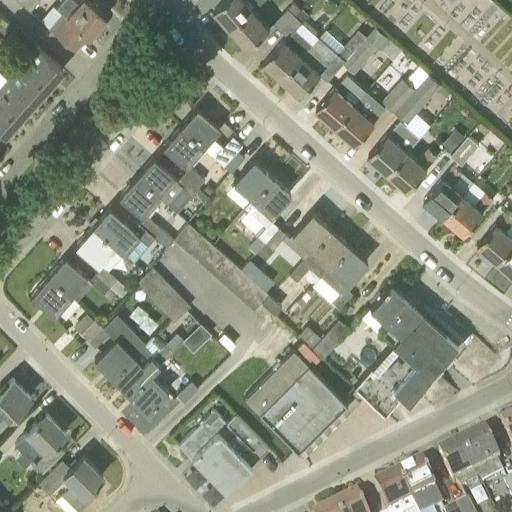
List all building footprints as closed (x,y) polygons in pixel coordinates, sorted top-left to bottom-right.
[(66,13),(52,30),(74,50),(79,45),(88,34),(105,15),(86,0),(62,0),(58,6),(66,13)] [(248,0),(224,0),(215,8),(231,27),(255,7),(248,0)] [(255,7),(231,27),(248,46),(271,26),(268,23),(255,7)] [(273,21),(279,28),(294,13),(288,7),(273,21)] [(294,13),(279,28),(286,35),(294,27),(301,20),(294,13)] [(313,43),(294,27),(286,35),(264,60),(283,77),(313,43)] [(367,34),(343,62),(353,70),(383,36),(373,27),(367,34)] [(313,43),(283,77),(302,93),(320,72),(328,79),(343,62),(367,34),(359,28),(346,43),(338,53),(318,36),(313,43)] [(36,45),(21,62),(47,85),(62,68),(36,45)] [(21,62),(7,78),(33,101),(47,85),(21,62)] [(336,84),(316,106),(335,123),(355,100),(365,89),(346,73),(336,84)] [(415,87),(394,109),(407,120),(439,84),(426,74),(415,87)] [(402,75),(381,98),(394,109),(415,87),(402,75)] [(7,78),(0,85),(0,100),(19,117),(33,101),(7,78)] [(355,100),(335,123),(356,142),(376,120),(386,108),(365,89),(355,100)] [(0,100),(0,130),(4,134),(19,117),(0,100)] [(196,106),(179,126),(201,145),(218,126),(196,106)] [(389,129),(369,153),(388,170),(408,148),(418,136),(408,127),(399,119),(389,129)] [(179,126),(163,144),(185,163),(201,145),(179,126)] [(468,134),(451,154),(462,164),(479,144),(468,134)] [(233,135),(214,156),(222,163),(235,149),(241,142),(233,135)] [(408,148),(388,170),(409,188),(428,166),(439,154),(429,146),(418,157),(408,148)] [(235,149),(222,163),(230,170),(243,155),(235,149)] [(152,156),(136,175),(158,194),(166,201),(181,184),(191,193),(198,184),(183,171),(176,179),(173,177),(174,176),(152,156)] [(252,158),(233,181),(250,196),(270,173),(252,158)] [(446,172),(424,198),(445,215),(465,192),(453,183),(463,171),(454,163),(446,172)] [(189,165),(183,171),(198,184),(204,178),(189,165)] [(251,197),(244,205),(265,224),(258,234),(265,240),(278,225),(271,220),(274,216),(271,213),(290,191),(270,173),(250,196),(251,197)] [(136,175),(119,193),(142,213),(158,194),(136,175)] [(465,192),(445,215),(465,232),(480,214),(494,197),(484,189),(475,201),(465,192)] [(108,205),(91,225),(114,244),(123,252),(138,235),(132,230),(134,227),(131,225),(108,205)] [(511,212),(507,208),(478,243),(498,260),(511,243),(511,232),(507,228),(511,222),(511,212)] [(311,210),(290,233),(308,249),(328,225),(311,210)] [(146,214),(139,222),(154,235),(161,227),(146,214)] [(187,221),(173,236),(181,244),(195,228),(187,221)] [(134,227),(132,230),(138,235),(147,243),(154,235),(139,222),(134,227)] [(91,225),(75,243),(98,262),(114,244),(91,225)] [(265,240),(258,248),(265,254),(286,232),(278,225),(265,240)] [(328,225),(308,249),(326,265),(346,242),(328,225)] [(195,228),(181,244),(189,251),(203,235),(195,228)] [(203,235),(189,251),(197,258),(211,242),(203,235)] [(211,242),(197,258),(205,265),(219,249),(211,242)] [(326,265),(318,273),(319,274),(338,291),(331,300),(338,307),(351,291),(344,285),(366,259),(346,242),(326,265)] [(511,243),(498,260),(511,271),(511,243)] [(219,249),(205,265),(213,272),(227,256),(219,249)] [(64,255),(46,275),(69,295),(70,293),(76,299),(91,282),(103,291),(109,285),(94,272),(89,278),(87,275),(64,255)] [(227,256),(213,272),(221,279),(235,263),(227,256)] [(301,258),(289,273),(296,279),(309,265),(301,258)] [(235,263),(221,279),(229,286),(243,270),(235,263)] [(101,264),(94,272),(109,285),(116,277),(101,264)] [(152,266),(137,281),(144,288),(159,273),(152,266)] [(243,270),(229,286),(237,293),(251,277),(243,270)] [(159,273),(144,288),(151,296),(167,281),(159,273)] [(46,275),(31,292),(54,312),(69,295),(46,275)] [(251,277),(237,293),(245,300),(259,284),(251,277)] [(384,289),(369,306),(384,319),(387,322),(380,329),(390,339),(418,306),(405,294),(406,294),(389,279),(382,287),(384,289)] [(167,281),(151,296),(159,303),(174,289),(167,281)] [(259,284),(245,300),(253,307),(260,299),(267,291),(259,284)] [(174,289),(159,303),(166,311),(181,296),(174,289)] [(267,291),(260,299),(274,311),(281,304),(267,291)] [(181,296),(166,311),(174,318),(189,304),(181,296)] [(418,306),(390,339),(392,340),(403,350),(432,318),(418,306)] [(392,340),(354,384),(383,410),(400,391),(407,397),(429,373),(461,337),(435,314),(432,318),(403,350),(392,340)] [(320,337),(312,346),(323,356),(349,326),(338,316),(320,337)] [(95,317),(81,331),(88,339),(103,325),(95,317)] [(202,320),(185,336),(194,347),(212,331),(202,320)] [(116,336),(95,357),(111,374),(133,353),(143,343),(145,341),(128,324),(116,336)] [(103,325),(88,339),(95,346),(108,331),(103,325)] [(307,326),(300,334),(312,346),(320,337),(307,326)] [(133,353),(111,374),(129,392),(150,372),(169,352),(177,344),(170,336),(152,353),(143,343),(133,353)] [(293,348),(244,395),(296,448),(296,449),(345,401),(293,348)] [(150,372),(129,392),(146,410),(167,389),(150,372)] [(0,388),(0,423),(30,395),(12,376),(0,388)] [(190,379),(177,393),(183,399),(197,386),(190,379)] [(213,408),(178,442),(189,454),(190,453),(225,487),(250,462),(268,446),(235,412),(226,420),(213,408)] [(25,432),(13,443),(41,470),(62,449),(55,441),(65,430),(45,410),(24,431),(25,432)] [(511,418),(502,423),(511,444),(511,418)] [(485,431),(461,443),(479,479),(480,479),(482,483),(503,473),(498,463),(500,461),(485,431)] [(461,443),(439,454),(454,485),(457,483),(462,488),(479,479),(461,443)] [(60,457),(37,480),(49,492),(64,477),(70,483),(55,498),(68,511),(75,511),(82,505),(96,491),(92,487),(95,484),(94,483),(103,474),(82,453),(70,466),(60,457)] [(423,463),(399,475),(412,502),(417,510),(417,511),(431,511),(444,506),(436,490),(423,463)] [(399,475),(375,487),(387,511),(413,511),(417,510),(412,502),(399,475)] [(366,511),(358,495),(336,506),(338,511),(366,511)] [(474,511),(469,499),(456,505),(459,511),(474,511)]
